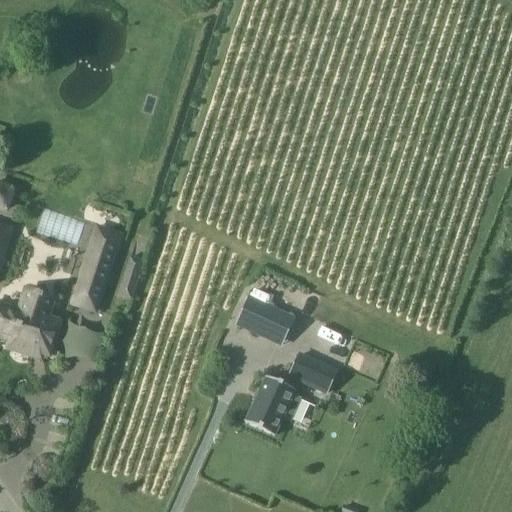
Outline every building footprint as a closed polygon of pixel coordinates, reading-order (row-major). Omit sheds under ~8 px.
[(0,183),(0,211),(8,214),(16,189),(0,183)] [(107,209),(111,196),(89,189),(84,202),(107,209)] [(83,241),(85,220),(64,217),(62,238),(83,241)] [(0,262),(9,234),(0,230),(0,262)] [(89,246),(70,305),(96,313),(121,238),(105,233),(101,249),(89,246)] [(31,250),(49,253),(51,241),(32,238),(31,250)] [(294,320),(248,299),(236,324),(282,346),(294,320)] [(58,322),(0,302),(0,335),(13,340),(11,344),(47,355),(58,322)] [(297,355),(286,379),(324,397),(336,372),(297,355)] [(60,372),(63,362),(45,357),(42,367),(60,372)] [(23,393),(48,403),(55,385),(30,375),(23,393)] [(273,436),(281,417),(289,420),(297,401),(292,398),(294,393),(265,379),(245,423),(273,436)] [(364,409),(380,413),(384,400),(368,396),(364,409)] [(286,423),(249,511),(285,511),(316,436),(286,423)] [(8,441),(13,453),(27,446),(22,435),(8,441)] [(223,439),(221,452),(246,456),(248,443),(223,439)] [(199,510),(206,511),(231,511),(245,458),(215,451),(199,510)]
